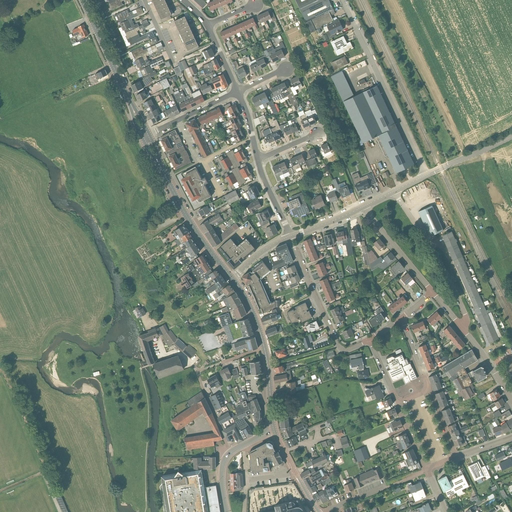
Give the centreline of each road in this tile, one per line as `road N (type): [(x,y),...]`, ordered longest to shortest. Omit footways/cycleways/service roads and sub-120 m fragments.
road 1 (residential): [(425,175),(342,0)]
road 2 (track): [(462,158),(383,0)]
road 3 (secondary): [(231,279),(145,136)]
road 4 (unclassified): [(462,327),(443,268),(393,191)]
road 5 (residential): [(289,236),(337,346),(369,339)]
road 6 (secondary): [(145,136),(82,0)]
